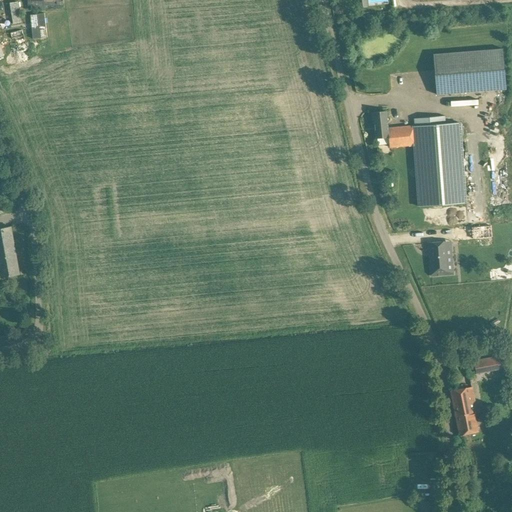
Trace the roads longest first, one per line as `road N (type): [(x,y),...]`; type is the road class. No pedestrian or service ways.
road 1 (unclassified): [(450,511),(435,357),(372,209),(320,0)]
road 2 (unclassified): [(0,350),(37,338),(38,315),(27,203),(0,137)]
